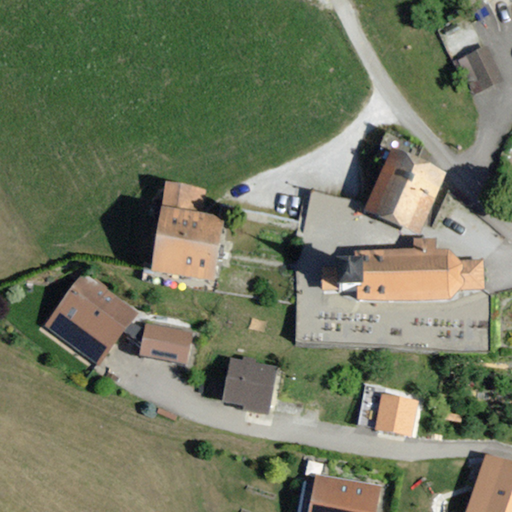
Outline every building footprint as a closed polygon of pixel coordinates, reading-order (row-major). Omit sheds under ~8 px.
[(487,44),(461,55),(477,89),(502,77),(487,44)] [(449,173),(393,148),(366,210),(422,234),(449,173)] [(202,189),(162,183),(148,273),(214,282),(224,217),(198,213),(202,189)] [(484,292),(483,263),(460,264),(448,253),(436,253),(436,243),(414,243),(414,254),(355,254),(355,267),(322,268),(322,293),(355,293),(355,305),(450,303),(460,292),(484,292)] [(137,307),(82,269),(43,324),(98,363),(137,307)] [(190,330),(141,322),(135,355),(184,364),(190,330)] [(274,364),(228,357),(221,401),(243,404),(244,410),(266,413),(274,364)] [(416,395),(380,389),(373,433),(409,439),(416,395)] [(511,511),(511,462),(484,453),(463,511),(511,511)] [(374,511),(379,484),(314,474),(308,511),(374,511)]
